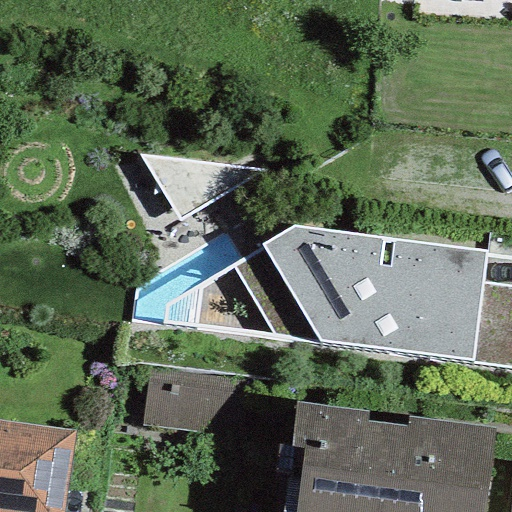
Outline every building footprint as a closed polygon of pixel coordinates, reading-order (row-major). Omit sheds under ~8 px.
[(264,170),(140,155),(178,223),(264,170)] [(265,247),(196,287),(191,329),(317,345),(317,340),(473,360),(482,285),(486,251),(292,226),(260,243),(265,247)] [(511,288),(482,285),(473,360),(472,365),(511,369),(511,288)] [(244,382),(147,371),(140,427),(237,438),(244,382)] [(368,411),(295,401),(289,446),(294,447),(285,511),(484,511),(496,428),(409,416),(408,426),(367,421),(368,411)] [(63,511),(74,431),(0,421),(0,511),(63,511)]
